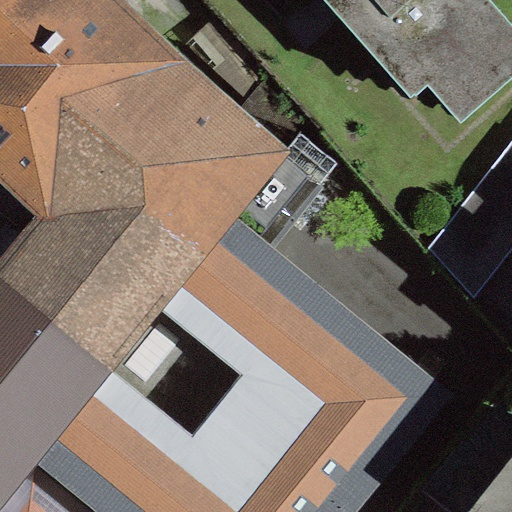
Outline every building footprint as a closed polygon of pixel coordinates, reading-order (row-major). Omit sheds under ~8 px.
[(0,0),(0,171),(39,205),(0,249),(0,269),(109,364),(232,209),(292,143),(128,0),(0,0)] [(332,0),(409,86),(425,72),(459,110),(511,63),(511,4),(508,0),(332,0)] [(350,511),(452,391),(232,209),(109,364),(0,493),(0,511),(350,511)] [(0,493),(109,364),(0,269),(0,493)] [(511,511),(511,438),(465,497),(483,511),(511,511)]
